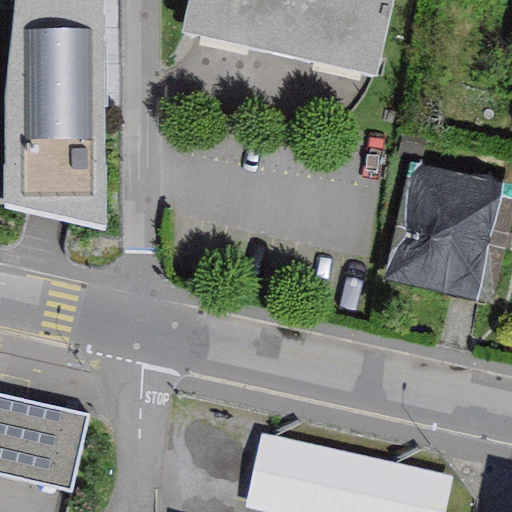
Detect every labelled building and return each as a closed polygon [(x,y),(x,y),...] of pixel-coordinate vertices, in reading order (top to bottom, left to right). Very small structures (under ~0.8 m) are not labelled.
[(99,1),(17,0),(3,115),(1,223),(106,246),(99,1)] [(189,0),(180,42),(373,84),(391,0),(189,0)] [(511,197),(511,185),(407,164),(382,285),(489,307),(511,197)] [(0,480),(70,497),(89,419),(0,399),(0,480)] [(443,511),(451,479),(260,439),(249,488),(366,511),(443,511)]
